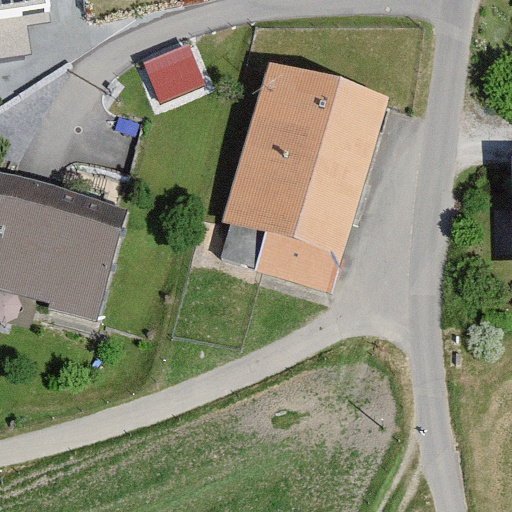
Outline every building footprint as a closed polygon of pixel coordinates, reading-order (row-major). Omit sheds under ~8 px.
[(65,0),(0,0),(0,15),(67,10),(65,0)] [(511,0),(502,0),(511,10),(511,0)] [(0,49),(17,48),(15,18),(0,18),(0,49)] [(190,39),(143,59),(159,95),(205,75),(190,39)] [(384,114),(266,80),(219,235),(228,238),(219,268),(253,278),(250,286),(326,308),(384,114)] [(124,220),(0,183),(0,295),(94,323),(124,220)]
